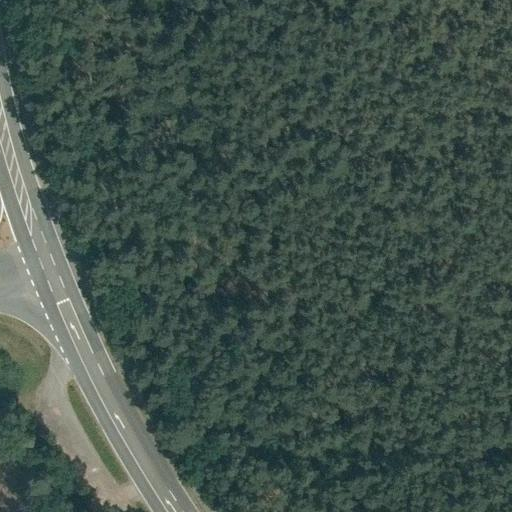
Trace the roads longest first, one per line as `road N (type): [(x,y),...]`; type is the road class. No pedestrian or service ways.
road 1 (secondary): [(172,511),(107,403),(65,311)]
road 2 (unclassified): [(65,311),(65,437),(127,511)]
road 3 (secondary): [(49,272),(0,120)]
